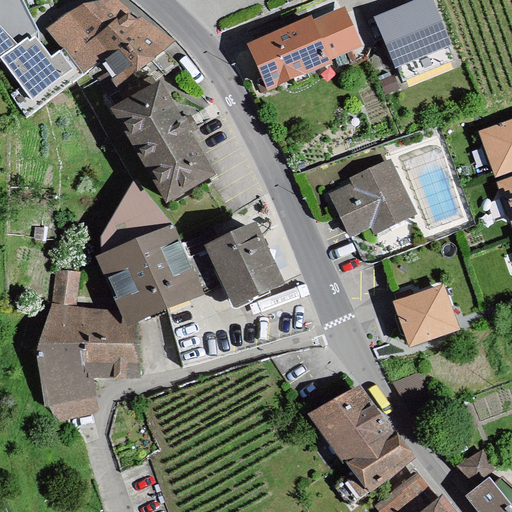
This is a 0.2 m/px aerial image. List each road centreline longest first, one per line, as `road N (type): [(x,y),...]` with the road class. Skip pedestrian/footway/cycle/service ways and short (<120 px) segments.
road 1 (tertiary): [(342,328),(255,131),(204,49),(154,0)]
road 2 (residential): [(342,328),(112,394),(97,439),(119,511)]
road 3 (tertiary): [(462,511),(342,328)]
